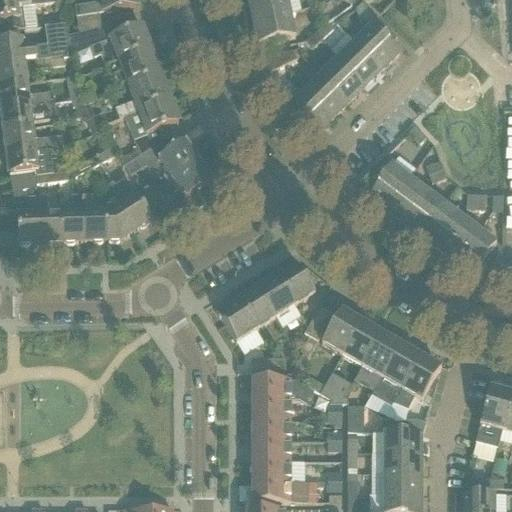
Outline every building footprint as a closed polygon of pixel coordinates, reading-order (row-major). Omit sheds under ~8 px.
[(25,34),(23,12),(54,9),(55,15),(63,14),(61,0),(34,0),(0,4),(0,27),(2,25),(4,25),(5,36),(25,34)] [(99,0),(100,6),(75,10),(79,37),(101,32),(101,31),(99,18),(135,12),(133,1),(133,0),(99,0)] [(289,18),(285,0),(257,0),(246,2),(251,26),(289,18)] [(341,0),(351,9),(357,3),(354,0),(341,0)] [(361,7),(355,14),(365,24),(372,18),(361,7)] [(294,42),(289,18),(251,26),(257,50),(294,42)] [(396,42),(378,24),(354,46),(381,74),(399,56),(390,48),(396,42)] [(321,43),(332,33),(326,26),(315,36),(321,43)] [(147,52),(148,50),(146,43),(143,42),(139,31),(106,44),(101,32),(77,38),(66,41),(70,60),(89,52),(93,61),(100,59),(105,72),(117,67),(149,55),(147,52)] [(25,45),(0,48),(0,69),(24,66),(62,62),(62,65),(70,63),(70,60),(66,41),(65,32),(45,34),(47,50),(26,53),(25,45)] [(311,53),(321,43),(315,36),(304,46),(311,53)] [(364,91),(381,74),(354,46),(337,63),(364,91)] [(156,75),(157,72),(154,65),(152,64),(149,55),(117,67),(105,72),(108,81),(116,77),(121,89),(126,90),(127,92),(133,107),(115,114),(118,123),(124,121),(137,116),(168,103),(164,94),(165,91),(162,84),(160,83),(158,79),(156,75)] [(296,64),(292,55),(281,57),(284,70),(296,64)] [(284,70),(281,57),(258,62),(262,79),(284,70)] [(26,88),(25,75),(63,71),(62,65),(62,62),(24,66),(0,69),(0,105),(1,114),(53,107),(52,98),(28,100),(26,88)] [(347,108),(364,91),(337,63),(320,80),(347,108)] [(311,88),(303,97),(330,124),(347,108),(320,80),(312,72),(303,80),(311,88)] [(78,103),(74,83),(66,85),(69,104),(70,106),(78,103)] [(312,142),(330,124),(303,97),(285,114),(312,142)] [(88,117),(78,103),(70,106),(81,122),(88,117)] [(169,106),(168,103),(137,116),(124,121),(140,160),(148,154),(150,156),(163,148),(157,134),(177,127),(173,116),(173,114),(171,107),(169,106)] [(3,133),(3,135),(4,140),(2,142),(3,147),(5,149),(6,157),(53,151),(53,152),(62,151),(61,141),(51,143),(33,144),(31,132),(31,126),(55,124),(54,117),(53,107),(1,114),(2,123),(0,125),(0,126),(1,131),(3,133)] [(100,135),(99,133),(91,122),(88,117),(81,122),(93,139),(100,135)] [(415,131),(408,137),(419,148),(425,141),(415,131)] [(112,152),(100,135),(93,139),(104,156),(112,152)] [(140,160),(134,163),(141,173),(145,170),(151,180),(163,173),(170,184),(199,165),(199,164),(196,164),(196,161),(193,156),(190,155),(188,153),(183,146),(168,156),(167,155),(154,164),(149,157),(150,156),(148,154),(140,160)] [(52,178),(50,162),(64,160),(62,151),(53,152),(53,151),(6,157),(7,167),(6,170),(6,175),(9,177),(9,184),(29,182),(34,181),(52,178)] [(116,159),(112,152),(104,156),(96,160),(100,168),(116,159)] [(385,214),(408,184),(390,171),(394,165),(386,159),(354,191),(385,214)] [(85,175),(100,168),(96,160),(81,168),(85,175)] [(199,165),(170,184),(177,195),(175,196),(176,197),(191,219),(205,209),(195,196),(210,186),(205,179),(206,178),(205,176),(205,173),(201,168),(198,167),(199,165)] [(439,166),(425,172),(428,180),(442,175),(439,166)] [(69,184),(85,175),(81,168),(67,176),(69,184)] [(445,183),(442,175),(428,180),(431,188),(445,183)] [(69,184),(67,176),(57,178),(52,178),(53,187),(69,184)] [(53,187),(52,178),(34,181),(35,190),(36,190),(47,188),(53,187)] [(37,201),(36,191),(36,190),(35,190),(34,181),(29,182),(9,184),(11,195),(26,193),(26,219),(16,220),(17,248),(18,248),(20,250),(27,250),(29,248),(38,247),(37,201)] [(402,227),(425,196),(408,184),(385,214),(402,227)] [(121,185),(114,190),(125,207),(120,210),(122,220),(132,236),(138,231),(141,232),(146,228),(147,226),(148,225),(121,185)] [(105,217),(102,217),(92,217),(92,199),(85,199),(81,199),(82,246),(91,246),(93,247),(99,247),(101,245),(105,245),(108,245),(109,247),(116,247),(118,245),(132,236),(122,220),(120,210),(125,207),(112,187),(109,189),(111,194),(114,197),(114,209),(114,212),(105,212),(105,217)] [(419,240),(442,209),(425,196),(402,227),(419,240)] [(82,246),(81,199),(76,200),(71,200),(71,204),(71,218),(59,218),(47,218),(47,201),(37,201),(38,247),(46,247),(48,249),(55,249),(56,247),(60,247),(63,247),(65,248),(72,248),(73,246),(82,246)] [(475,215),(476,200),(467,199),(466,214),(475,215)] [(485,200),(476,200),(475,215),(484,215),(485,200)] [(501,201),(492,201),(491,216),(501,216),(501,201)] [(437,253),(460,222),(442,209),(419,240),(437,253)] [(454,266),(477,235),(460,222),(437,253),(454,266)] [(500,287),(501,253),(495,249),(477,235),(454,266),(472,279),(478,272),(491,281),(491,287),(500,287)] [(293,266),(273,278),(294,310),(314,298),(293,266)] [(294,310),(273,278),(254,290),(274,323),(294,310)] [(274,323),(254,290),(235,302),(255,335),(274,323)] [(255,335),(235,302),(215,315),(235,347),(255,335)] [(320,310),(308,330),(321,338),(333,317),(320,310)] [(341,360),(360,327),(340,315),(321,348),(341,360)] [(361,371),(380,338),(360,327),(341,360),(361,371)] [(321,338),(308,330),(303,338),(316,346),(321,338)] [(381,383),(400,349),(380,338),(361,371),(380,382),(381,383)] [(400,394),(419,361),(400,349),(381,383),(380,382),(371,400),(389,411),(391,408),(399,394),(400,394)] [(399,394),(391,408),(407,414),(414,402),(421,406),(432,386),(440,373),(419,361),(400,394),(399,394)] [(270,379),(271,363),(250,363),(250,379),(270,379)] [(284,379),(284,364),(271,363),(270,379),(284,379)] [(318,399),(323,391),(310,383),(306,391),(318,399)] [(289,386),(289,385),(270,385),(250,385),(250,405),(289,405),(289,406),(298,406),(305,410),(305,390),(297,385),(289,386)] [(323,391),(318,399),(322,401),(331,406),(330,409),(340,409),(347,409),(347,404),(336,398),(323,391)] [(501,435),(511,398),(488,392),(478,429),(479,429),(475,445),(495,450),(500,435),(501,435)] [(511,438),(511,398),(501,435),(511,438)] [(250,405),(250,426),(289,426),(289,405),(250,405)] [(330,409),(326,409),(326,419),(341,419),(340,409),(330,409)] [(361,423),(361,414),(346,414),(346,423),(361,423)] [(341,419),(326,419),(326,429),(341,429),(341,419)] [(361,432),(361,423),(346,423),(346,432),(361,432)] [(289,446),(289,426),(250,426),(250,446),(289,446)] [(327,437),(327,447),(340,447),(340,437),(327,437)] [(421,459),(421,438),(393,438),(385,438),(382,438),(382,459),(421,459)] [(356,458),(356,444),(346,444),(346,458),(356,458)] [(289,467),(289,446),(250,446),(250,467),(289,467)] [(327,447),(327,456),(340,457),(340,447),(327,447)] [(355,473),(356,458),(346,458),(346,473),(355,473)] [(421,479),(421,459),(382,459),(382,479),(421,479)] [(289,488),(289,467),(250,467),(250,488),(289,488)] [(340,488),(340,478),(326,478),(326,488),(340,488)] [(421,500),(421,479),(382,479),(382,480),(370,480),(370,500),(381,500),(421,500)] [(346,485),(346,500),(356,500),(355,485),(346,485)] [(488,494),(488,485),(473,485),(465,485),(463,494),(473,494),(488,494)] [(502,494),(502,485),(488,485),(488,494),(502,494)] [(250,488),(250,508),(303,508),(303,488),(289,488),(250,488)] [(326,488),(326,497),(340,497),(340,488),(326,488)] [(346,500),(346,511),(355,511),(356,500),(346,500)] [(420,511),(421,500),(381,500),(382,500),(382,511),(420,511)] [(455,500),(454,511),(493,511),(493,500),(455,500)]
